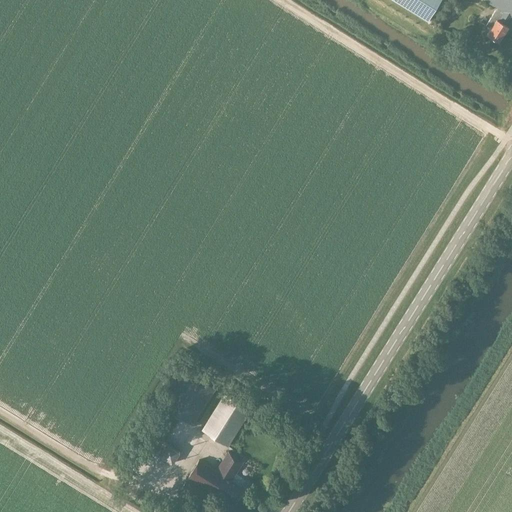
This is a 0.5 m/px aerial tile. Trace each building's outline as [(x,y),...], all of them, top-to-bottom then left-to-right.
[(395,0),(426,19),(438,0),(395,0)] [(484,25),(490,28),(486,34),(497,41),(506,26),(505,25),(510,16),(511,17),(511,0),(484,0),(496,7),(484,25)] [(161,404),(192,424),(214,387),(183,368),(161,404)] [(227,446),(250,409),(223,392),(200,429),(227,446)] [(171,464),(179,451),(159,438),(151,450),(171,464)] [(198,459),(187,476),(231,504),(242,487),(230,480),(243,460),(227,451),(215,470),(198,459)] [(196,499),(201,491),(184,481),(179,488),(196,499)]
